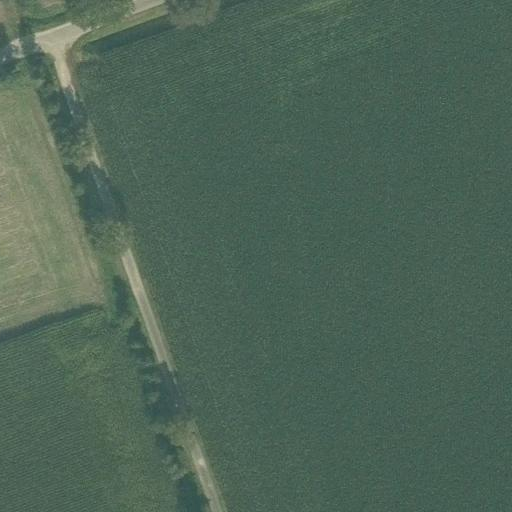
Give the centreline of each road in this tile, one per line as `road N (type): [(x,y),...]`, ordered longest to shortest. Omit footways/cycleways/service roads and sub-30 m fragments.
road 1 (track): [(46,39),(214,511)]
road 2 (unclassified): [(0,57),(150,0)]
